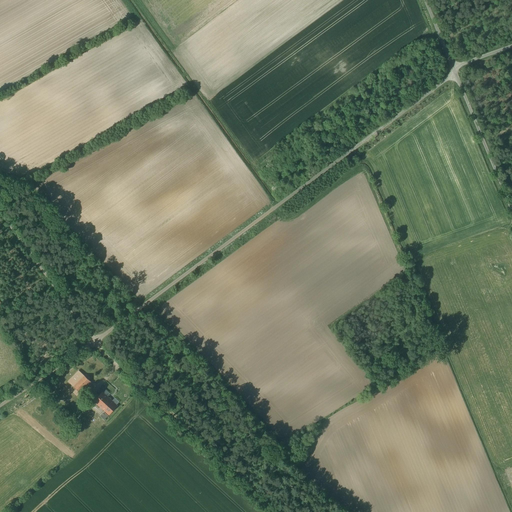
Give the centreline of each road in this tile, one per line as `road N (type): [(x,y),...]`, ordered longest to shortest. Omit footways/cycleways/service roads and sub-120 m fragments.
road 1 (unclassified): [(91,338),(454,72)]
road 2 (track): [(91,338),(282,511)]
road 3 (unclassified): [(0,207),(91,338)]
road 4 (unclassified): [(454,72),(511,211)]
